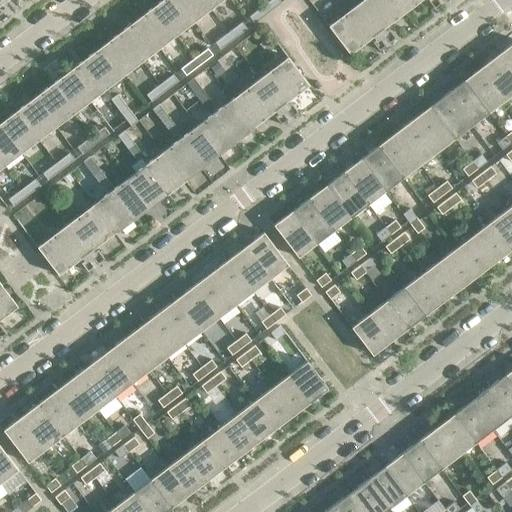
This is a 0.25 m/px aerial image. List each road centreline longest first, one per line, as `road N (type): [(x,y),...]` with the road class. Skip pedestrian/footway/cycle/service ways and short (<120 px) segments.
road 1 (residential): [(0,396),(511,7)]
road 2 (residential): [(254,511),(511,322)]
